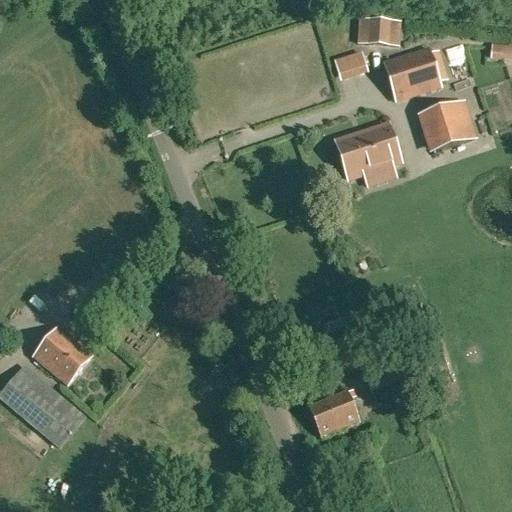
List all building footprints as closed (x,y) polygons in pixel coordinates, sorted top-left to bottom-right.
[(398,24),(360,23),(357,46),(397,48),(398,24)] [(511,48),(502,48),(501,62),(511,62),(511,48)] [(398,104),(442,90),(429,49),(385,63),(398,104)] [(338,77),(367,70),(363,55),(335,63),(338,77)] [(465,103),(415,120),(427,158),(477,141),(465,103)] [(363,177),(391,168),(398,166),(401,165),(389,127),(335,144),(347,183),(363,177)] [(418,313),(402,321),(408,332),(424,324),(418,313)] [(92,358),(58,330),(34,358),(68,387),(92,358)] [(396,388),(402,403),(398,405),(403,417),(415,413),(410,399),(412,398),(389,340),(331,363),(337,377),(360,368),(371,397),(396,388)] [(81,427),(19,374),(0,398),(0,404),(56,456),(81,427)] [(321,439),(359,424),(347,393),(309,409),(321,439)]
